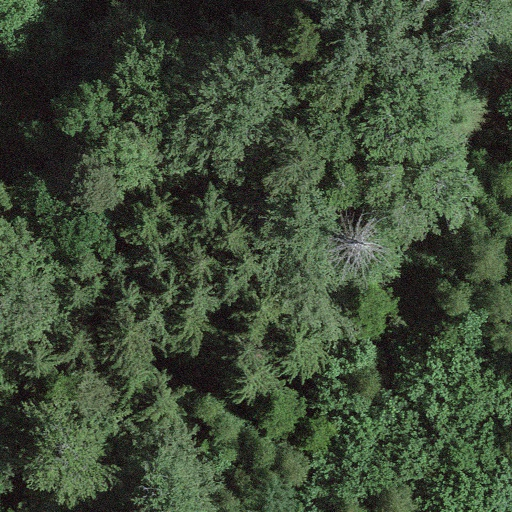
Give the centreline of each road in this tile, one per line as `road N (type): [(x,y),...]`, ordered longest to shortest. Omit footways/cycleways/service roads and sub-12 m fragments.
road 1 (track): [(511,461),(307,307),(73,97),(0,51)]
road 2 (track): [(276,0),(174,24),(73,97)]
